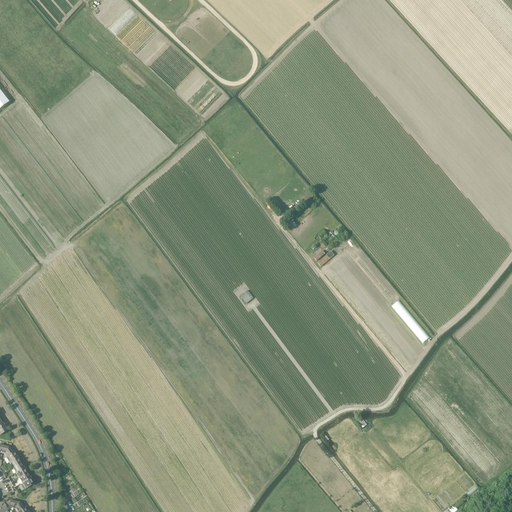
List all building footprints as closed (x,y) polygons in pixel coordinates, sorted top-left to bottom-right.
[(0,109),(9,102),(0,91),(0,109)] [(284,224),(287,228),(294,223),(292,219),(284,224)] [(326,235),(323,230),(317,235),(321,240),(326,235)] [(332,231),(327,235),(329,237),(331,235),(334,239),(336,238),(333,234),(334,233),(332,231)] [(324,249),(322,251),(320,248),(314,253),(317,257),(315,259),(316,261),(319,259),(320,260),(328,253),(327,252),(330,250),(327,247),(324,249)] [(321,267),(334,256),(331,251),(317,263),(321,267)] [(243,299),(246,304),(254,299),(248,291),(244,294),(243,292),(241,294),(242,295),(240,297),(242,300),(243,299)] [(4,447),(2,453),(4,454),(6,457),(12,454),(9,448),(4,447)] [(13,453),(12,454),(6,457),(6,458),(9,463),(17,458),(16,456),(15,456),(13,453)] [(17,458),(9,463),(12,468),(20,464),(18,461),(19,460),(17,458)] [(16,473),(24,468),(23,466),(22,467),(20,464),(12,468),(16,473)] [(24,468),(16,473),(16,474),(14,474),(16,476),(17,476),(19,479),(26,474),(24,471),(25,470),(24,468)] [(26,474),(19,479),(22,484),(31,479),(29,477),(28,477),(26,474)] [(24,490),(33,484),(31,481),(32,481),(31,479),(22,484),(20,485),(24,490)] [(443,511),(455,511),(458,510),(457,508),(468,499),(466,497),(450,509),(449,508),(443,511)] [(4,505),(8,511),(11,509),(13,509),(15,502),(10,501),(4,505)] [(16,511),(19,511),(23,509),(20,503),(15,502),(13,509),(15,510),(16,511)]
